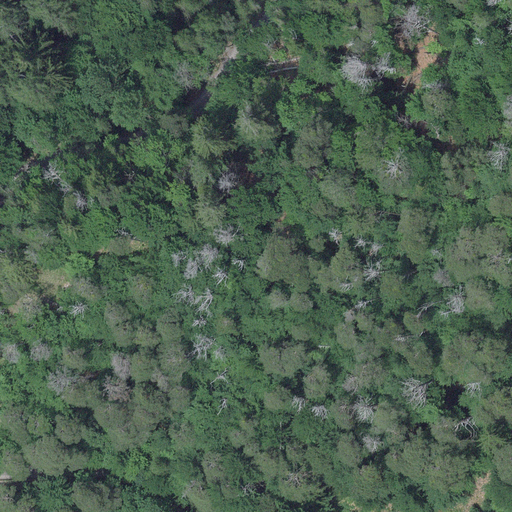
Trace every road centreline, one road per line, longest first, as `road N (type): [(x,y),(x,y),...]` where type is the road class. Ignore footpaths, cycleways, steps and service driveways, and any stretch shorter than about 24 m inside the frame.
road 1 (track): [(0,197),(51,162),(189,116),(281,0)]
road 2 (track): [(0,472),(133,477),(224,511)]
